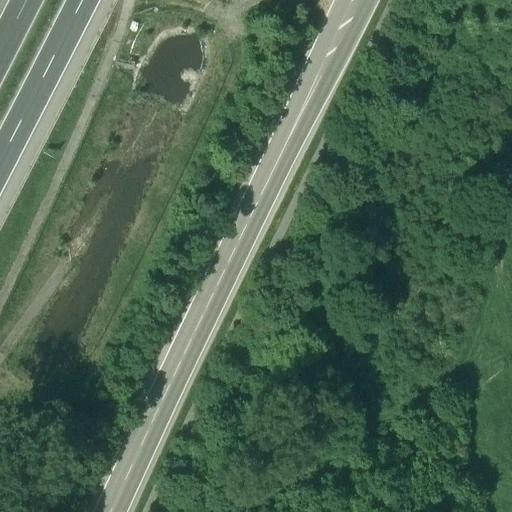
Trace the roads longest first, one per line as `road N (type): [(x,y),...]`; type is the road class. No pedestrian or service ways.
road 1 (unclassified): [(115,511),(360,0)]
road 2 (track): [(249,511),(443,384),(479,320),(511,204)]
road 3 (motorway): [(0,143),(75,0)]
